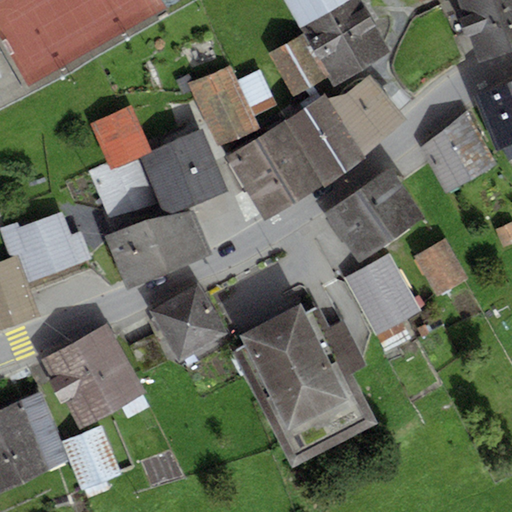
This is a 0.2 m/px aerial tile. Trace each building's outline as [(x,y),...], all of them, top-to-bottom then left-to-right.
[(387,51),(357,0),(286,0),(307,35),(271,55),(293,93),(327,74),(333,83),(387,51)] [(511,0),(458,0),(479,57),(511,45),(511,0)] [(230,67),(191,85),(219,144),(255,127),(250,116),(272,105),(257,74),(237,83),(230,67)] [(343,98),(327,101),(361,152),(401,120),(370,80),(343,98)] [(511,85),(478,100),(498,148),(511,142),(511,85)] [(327,101),(287,124),(322,182),(361,152),(327,101)] [(133,109),(94,126),(110,166),(150,150),(133,109)] [(466,116),(425,148),(448,187),(492,164),(466,116)] [(287,124),(232,158),(266,215),(322,182),(287,124)] [(198,135),(143,159),(167,213),(221,189),(198,135)] [(389,175),(330,214),(358,256),(417,217),(389,175)] [(18,219),(0,225),(0,226),(11,257),(18,255),(26,279),(91,255),(81,228),(71,232),(63,209),(20,224),(18,219)] [(150,223),(110,239),(130,284),(206,252),(191,215),(150,223)] [(511,224),(498,231),(505,245),(511,242),(511,224)] [(443,245),(419,259),(438,292),(462,278),(443,245)] [(11,257),(0,260),(0,323),(36,312),(26,279),(18,255),(11,257)] [(388,258),(348,279),(377,333),(417,311),(388,258)] [(198,282),(150,307),(175,354),(223,329),(198,282)] [(303,296),(242,327),(249,340),(234,348),(289,455),(373,413),(351,369),(365,362),(344,321),(322,332),(303,296)] [(107,321),(43,356),(78,420),(143,385),(107,321)] [(164,359),(154,337),(132,347),(143,369),(164,359)] [(40,390),(0,406),(0,479),(66,453),(40,390)] [(103,423),(65,437),(81,483),(119,469),(103,423)]
